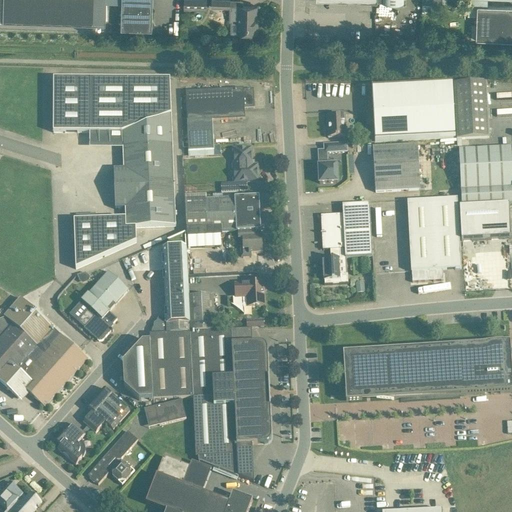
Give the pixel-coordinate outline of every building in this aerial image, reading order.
[(0,0),(0,19),(3,19),(3,20),(106,22),(106,0),(0,0)] [(152,30),(152,0),(121,0),(121,29),(152,30)] [(183,0),(184,9),(206,10),(206,0),(183,0)] [(511,40),(511,6),(477,5),(476,25),(471,25),(471,39),(511,40)] [(257,7),(230,7),(230,33),(257,33),(257,25),(256,24),(257,7)] [(54,134),(90,134),(122,134),(124,170),(124,176),(114,176),(115,204),(125,204),(126,220),(74,222),(76,270),(136,243),(136,229),(176,227),(170,81),(90,80),(54,80),(54,134)] [(457,140),(479,139),(489,138),(486,82),(454,84),(457,140)] [(453,84),(372,89),(375,143),(455,139),(453,84)] [(244,90),(186,93),(189,153),(189,158),(214,157),(212,122),(245,120),(245,110),(255,109),(254,90),(244,90)] [(328,139),(346,138),(345,115),(327,116),(328,139)] [(324,146),(324,152),(318,152),(319,167),(318,167),(319,185),(337,184),(336,166),(328,166),(327,154),(348,153),(347,144),(324,146)] [(375,193),(420,191),(418,146),(373,149),(375,193)] [(511,148),(459,151),(462,207),(511,204),(511,148)] [(251,149),(232,151),(233,171),(236,171),(237,183),(258,182),(257,166),(252,166),(251,162),(253,162),(253,160),(252,160),(251,149)] [(187,236),(237,233),(260,232),(261,232),(259,198),(206,201),(206,195),(185,196),(187,232),(187,236)] [(443,282),(443,271),(461,270),(457,199),(407,202),(411,273),(412,273),(412,284),(443,282)] [(373,258),(370,205),(342,206),(343,216),(321,217),(322,235),(321,235),(322,235),(323,251),(345,250),(345,259),(373,258)] [(460,209),(461,242),(511,240),(509,206),(460,209)] [(260,232),(237,233),(238,240),(242,240),(243,248),(241,248),(241,259),(251,258),(251,254),(263,254),(263,244),(261,244),(260,232)] [(175,288),(188,288),(186,233),(163,243),(163,249),(165,289),(175,288)] [(325,286),(348,285),(348,275),(340,276),(339,260),(323,260),(324,281),(325,281),(325,286)] [(484,290),(484,270),(464,271),(464,291),(484,290)] [(102,322),(109,313),(129,291),(108,273),(81,302),(89,310),(102,322)] [(265,307),(264,283),(247,284),(247,285),(235,285),(235,299),(247,298),(247,308),(265,307)] [(356,294),(365,293),(364,285),(355,286),(356,294)] [(0,286),(0,309),(20,298),(0,286)] [(189,297),(188,288),(175,288),(165,289),(166,318),(158,319),(156,323),(154,327),(152,332),(152,335),(190,333),(189,297)] [(189,297),(190,333),(215,332),(213,296),(189,297)] [(88,361),(81,354),(53,329),(54,329),(21,299),(5,318),(0,319),(0,383),(8,391),(12,394),(18,399),(25,391),(45,409),(88,361)] [(102,322),(89,310),(80,320),(80,323),(85,328),(84,329),(99,343),(102,342),(112,332),(113,333),(114,332),(110,328),(118,320),(109,313),(102,322)] [(246,330),(264,329),(263,320),(246,321),(246,330)] [(190,333),(152,335),(150,335),(150,343),(143,343),(123,364),(124,388),(139,401),(153,401),(193,399),(196,458),(198,458),(198,463),(216,470),(238,478),(254,484),(252,446),(264,445),(268,444),(271,441),(271,438),(270,409),(269,380),(268,366),(268,358),(267,358),(267,351),(266,348),(263,345),(259,344),(252,345),(252,331),(252,330),(227,331),(215,332),(190,333)] [(511,344),(503,344),(503,345),(391,351),(374,355),(348,358),(349,367),(346,390),(347,403),(363,402),(362,397),(394,400),(511,393),(511,377),(506,367),(504,367),(504,354),(511,354),(511,344)] [(113,432),(130,413),(112,397),(104,390),(88,409),(94,415),(92,417),(91,415),(83,423),(96,435),(105,424),(113,432)] [(181,401),(155,408),(160,426),(186,420),(181,401)] [(86,436),(74,426),(68,432),(66,430),(55,442),(61,447),(58,450),(76,467),(83,459),(84,458),(84,457),(85,455),(85,454),(86,453),(86,451),(86,450),(85,449),(85,447),(85,446),(84,445),(83,443),(82,442),(81,441),(86,436)] [(135,473),(122,461),(139,442),(128,433),(88,477),(98,486),(109,474),(109,471),(112,470),(113,478),(122,487),(129,479),(135,473)] [(248,511),(252,502),(233,495),(229,504),(202,494),(211,470),(192,462),(190,468),(163,458),(146,505),(165,511),(248,511)] [(7,511),(10,510),(12,511),(14,511),(27,499),(9,485),(11,484),(10,483),(0,493),(0,506),(6,511),(7,511)] [(27,499),(14,511),(34,511),(41,504),(38,501),(34,498),(30,495),(27,499)]
